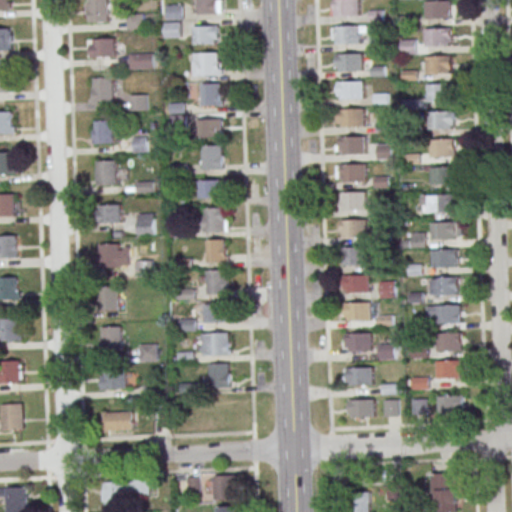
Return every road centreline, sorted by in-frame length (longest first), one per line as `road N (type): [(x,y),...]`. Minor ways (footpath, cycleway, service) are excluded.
road 1 (residential): [(493,511),(491,450),(503,420),(488,0)]
road 2 (residential): [(511,438),(0,462)]
road 3 (residential): [(68,511),(49,0)]
road 4 (secondary): [(276,0),(292,511)]
